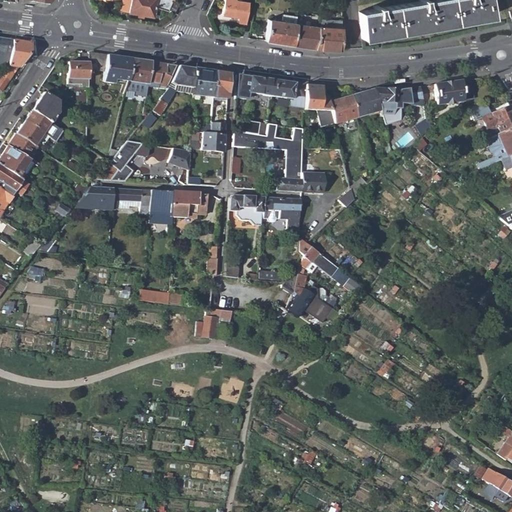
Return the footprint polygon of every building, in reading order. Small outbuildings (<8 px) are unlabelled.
[(129,0),(127,12),(151,16),(153,0),(129,0)] [(165,0),(163,4),(175,9),(178,3),(172,0),(165,0)] [(222,0),(221,15),(236,17),(236,21),(244,22),(246,1),(234,0),(222,0)] [(372,10),(358,12),(362,37),(489,14),(485,0),(423,0),(424,1),(422,1),(422,0),(418,0),(419,2),(417,2),(417,1),(378,8),(379,9),(377,9),(377,5),(372,6),(373,10),(372,10)] [(317,27),(315,47),(340,47),(340,21),(319,20),(319,27),(317,27)] [(267,21),(265,40),(292,44),(295,25),(267,21)] [(295,25),(292,44),(315,47),(317,27),(295,25)] [(0,63),(5,64),(7,62),(10,40),(0,38),(0,63)] [(2,69),(0,72),(0,90),(28,50),(29,43),(10,40),(7,62),(5,64),(2,69)] [(130,59),(88,53),(87,70),(103,72),(102,82),(125,86),(125,82),(127,82),(130,59)] [(130,59),(127,82),(148,85),(151,62),(130,59)] [(151,62),(148,85),(149,83),(159,85),(158,87),(165,89),(171,77),(164,76),(166,65),(151,62)] [(64,64),(58,88),(80,94),(79,98),(86,100),(87,70),(64,64)] [(166,65),(164,76),(171,77),(175,66),(166,65)] [(177,66),(171,84),(192,87),(194,69),(177,66)] [(192,87),(192,94),(192,96),(201,97),(212,97),(212,93),(213,72),(194,69),(192,87)] [(212,93),(212,97),(212,98),(225,99),(227,74),(215,72),(214,93),(212,93)] [(235,75),(233,99),(245,101),(246,94),(269,97),(272,80),(235,75)] [(464,80),(432,85),(435,105),(445,103),(445,105),(452,104),(452,103),(469,99),(467,79),(464,80)] [(272,80),(269,97),(289,99),(288,106),(302,108),(303,99),(303,85),(272,80)] [(171,84),(169,89),(173,91),(175,91),(192,94),(192,87),(171,84)] [(319,86),(303,85),(303,99),(309,99),(309,109),(319,110),(319,86)] [(394,90),(372,89),(378,111),(379,116),(393,116),(394,103),(410,104),(411,88),(394,90)] [(168,91),(152,111),(159,117),(173,95),(173,91),(169,89),(168,91)] [(372,89),(349,96),(355,118),(378,111),(372,89)] [(42,94),(31,111),(49,124),(55,116),(56,103),(42,94)] [(349,96),(327,102),(332,124),(355,118),(349,96)] [(485,105),(468,108),(473,122),(481,119),(489,138),(496,135),(511,128),(511,116),(508,107),(489,115),(485,105)] [(31,111),(24,122),(41,134),(54,143),(61,132),(49,124),(31,111)] [(224,119),(211,118),(210,127),(210,134),(223,135),(224,119)] [(420,133),(431,126),(426,118),(415,125),(420,133)] [(241,120),(239,133),(263,137),(266,124),(241,120)] [(24,122),(15,134),(34,147),(41,134),(24,122)] [(489,138),(486,140),(488,145),(487,149),(488,152),(491,152),(493,157),(486,161),(488,166),(506,158),(511,155),(511,128),(496,135),(489,138)] [(201,140),(200,151),(222,153),(223,135),(210,134),(201,133),(201,140)] [(15,134),(7,147),(30,163),(32,161),(29,159),(36,148),(34,147),(15,134)] [(396,154),(392,157),(393,162),(413,145),(409,140),(394,151),(396,154)] [(101,174),(96,180),(123,182),(131,172),(124,166),(140,144),(127,142),(101,174)] [(7,147),(0,157),(0,166),(20,180),(31,164),(30,163),(7,147)] [(171,149),(167,160),(182,169),(187,170),(188,151),(171,149)] [(229,160),(228,175),(237,176),(238,160),(229,160)] [(0,184),(12,192),(20,180),(0,166),(0,184)] [(92,168),(84,180),(92,185),(96,180),(101,174),(92,168)] [(295,179),(276,179),(276,191),(300,192),(300,174),(300,173),(295,172),(295,179)] [(322,175),(300,174),(300,192),(321,193),(322,175)] [(361,179),(349,189),(349,191),(352,201),(355,197),(355,195),(366,185),(361,179)] [(0,184),(0,212),(13,193),(12,192),(0,184)] [(82,197),(72,209),(110,211),(111,201),(112,189),(90,188),(82,197)] [(112,189),(111,201),(139,203),(139,207),(147,208),(148,191),(112,189)] [(147,208),(146,223),(172,225),(170,217),(168,208),(169,192),(148,191),(147,208)] [(349,191),(338,201),(344,208),(352,201),(349,191)] [(205,194),(169,192),(168,208),(170,217),(194,218),(194,214),(204,214),(205,194)] [(231,196),(227,198),(227,212),(236,212),(236,217),(239,221),(249,221),(252,227),(261,227),(261,218),(262,197),(231,196)] [(299,199),(262,197),(261,218),(267,218),(268,221),(271,223),(273,222),(275,220),(287,220),(286,231),(298,232),(299,199)] [(39,204),(36,209),(47,216),(50,212),(39,204)] [(58,206),(55,212),(63,217),(66,211),(58,206)] [(511,225),(501,215),(496,218),(510,231),(511,229),(511,225)] [(41,247),(38,251),(53,254),(55,248),(51,245),(55,240),(50,236),(41,247)] [(34,242),(25,255),(32,259),(38,251),(41,247),(34,242)] [(302,257),(299,266),(308,273),(314,266),(329,277),(336,269),(309,248),(302,257)] [(208,250),(206,275),(216,276),(217,251),(208,250)] [(260,271),(259,279),(274,280),(275,272),(260,271)] [(284,311),(282,315),(291,322),(294,316),(297,317),(310,297),(302,290),(305,278),(296,276),(293,285),(284,311)] [(138,291),(136,301),(167,305),(168,294),(138,291)] [(168,294),(167,305),(181,306),(182,296),(168,294)] [(205,309),(201,338),(211,339),(214,320),(210,319),(210,316),(219,317),(219,319),(229,320),(229,312),(205,309)] [(506,438),(494,455),(503,461),(504,460),(511,465),(511,434),(501,427),(498,432),(506,438)] [(476,467),(470,477),(476,480),(482,470),(476,467)] [(511,485),(485,469),(478,480),(494,490),(491,497),(501,503),(504,496),(507,497),(511,487),(511,485)]
